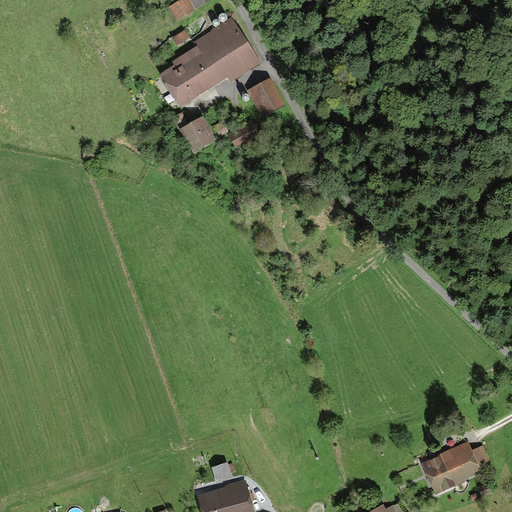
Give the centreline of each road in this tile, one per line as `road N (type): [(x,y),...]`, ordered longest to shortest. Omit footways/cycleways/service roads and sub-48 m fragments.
road 1 (unclassified): [(236,0),(340,192),(511,358)]
road 2 (track): [(267,61),(511,112)]
